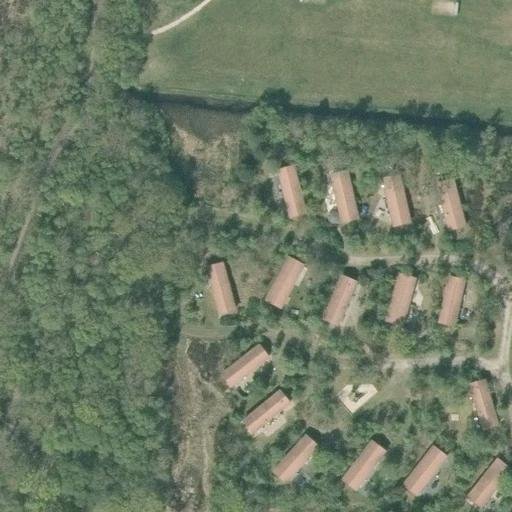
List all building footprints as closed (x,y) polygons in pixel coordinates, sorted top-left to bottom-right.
[(297,169),(278,175),(291,222),(310,217),(297,169)] [(350,176),(334,180),(345,228),(362,224),(350,176)] [(402,184),(384,188),(394,232),(412,228),(402,184)] [(457,187),(441,191),(451,233),(468,229),(457,187)] [(305,272),(288,263),(266,305),(283,313),(305,272)] [(225,269),(205,274),(218,322),(238,317),(225,269)] [(468,281),(449,278),(440,328),(459,332),(468,281)] [(355,287),(340,281),(322,325),(338,331),(355,287)] [(416,285),(398,281),(388,330),(405,334),(416,285)] [(271,363),(260,349),(221,380),(232,394),(271,363)] [(486,383),(471,389),(486,434),(502,428),(486,383)] [(271,400),(241,424),(254,440),(284,415),(271,400)] [(304,441),(272,474),(286,488),(318,455),(304,441)] [(386,455),(369,444),(341,485),(358,496),(386,455)] [(449,458),(435,447),(405,487),(420,498),(449,458)] [(511,472),(495,462),(469,501),(485,511),(511,472)]
